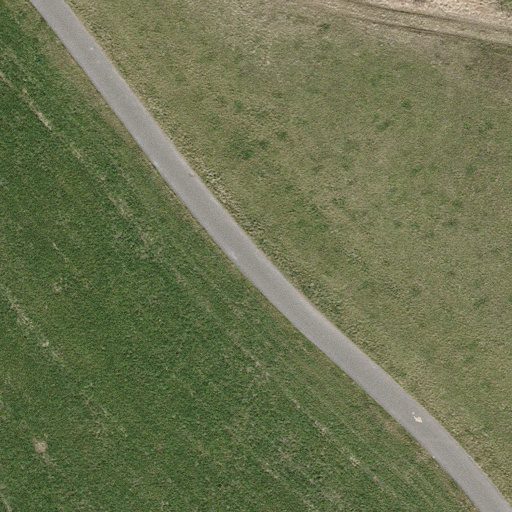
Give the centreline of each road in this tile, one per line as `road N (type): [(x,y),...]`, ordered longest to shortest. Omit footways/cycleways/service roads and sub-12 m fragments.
road 1 (track): [(496,511),(454,456),(246,260),(46,0)]
road 2 (track): [(511,44),(354,16),(314,0)]
